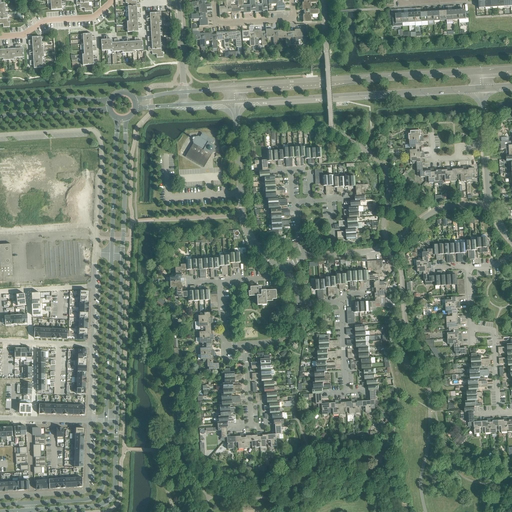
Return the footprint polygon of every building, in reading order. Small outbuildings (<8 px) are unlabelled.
[(231,6),(231,0),(230,0),(218,0),(219,15),(227,14),(227,12),(231,12),(231,6)] [(237,0),(238,6),(231,6),(231,12),(231,14),(239,13),(239,12),(243,11),(243,6),(242,0),(237,0)] [(249,0),(250,5),(243,6),(243,11),(243,13),(251,13),(250,11),(255,11),(255,5),(254,0),(249,0)] [(261,0),(262,4),(255,5),(255,11),(255,12),(263,12),(262,10),(267,10),(266,0),(261,0)] [(267,0),(268,4),(276,4),(277,11),(284,11),(284,3),(282,3),(281,0),(267,0)] [(302,10),(304,10),(310,10),(310,9),(309,3),(317,2),(317,0),(303,0),(304,3),(302,3),(302,10)] [(89,2),(76,3),(76,5),(80,5),(80,8),(84,8),(84,11),(91,11),(91,6),(89,6),(89,2)] [(198,7),(199,14),(205,14),(206,14),(206,7),(210,7),(210,5),(204,5),(204,2),(198,2),(191,3),(192,8),(198,7)] [(304,10),(304,15),(303,15),(303,22),(311,22),(310,14),(318,14),(318,9),(314,9),(311,9),(310,9),(310,10),(304,10)] [(402,14),(398,15),(397,10),(395,10),(396,14),(395,14),(396,19),(392,19),(393,27),(403,26),(402,23),(402,14)] [(199,14),(191,15),(191,20),(199,19),(200,26),(207,26),(207,18),(205,18),(205,14),(199,14)] [(7,19),(0,19),(0,24),(3,24),(3,28),(10,27),(9,23),(9,22),(7,22),(7,19)] [(295,31),(290,32),(291,46),(295,45),(295,37),(302,37),(302,38),(302,37),(305,37),(305,28),(301,28),(301,29),(294,30),(295,31)] [(265,30),(266,32),(266,37),(273,37),(274,45),(278,45),(279,45),(278,38),(278,31),(273,31),(273,29),(265,30)] [(253,31),(254,32),(254,38),(261,38),(262,46),(267,45),(266,37),(266,32),(261,32),(261,30),(253,31)] [(285,30),(278,31),(278,38),(285,38),(286,46),(291,46),(290,32),(285,32),(285,30)] [(254,32),(249,33),(249,31),(242,31),(242,39),(249,39),(250,47),(255,46),(254,38),(254,32)] [(205,41),(204,34),(200,34),(199,32),(192,33),(192,40),(200,40),(200,48),(201,48),(201,51),(205,51),(205,41)] [(216,33),(216,35),(217,41),(224,40),(224,48),(229,48),(229,40),(228,40),(228,34),(224,34),(223,32),(216,33)] [(228,32),(228,34),(228,40),(229,40),(236,39),(236,47),(237,47),(241,47),(240,33),(235,33),(235,32),(228,32)] [(211,33),(204,34),(205,41),(212,41),(212,49),(217,49),(217,41),(216,35),(212,35),(211,33)] [(237,52),(230,52),(230,57),(242,56),(241,47),(237,47),(237,52)] [(161,49),(148,50),(148,52),(152,52),(152,55),(156,54),(157,58),(163,57),(163,54),(163,52),(161,52),(161,49)] [(409,134),(409,140),(423,139),(423,136),(421,136),(420,131),(410,131),(411,134),(409,134)] [(191,147),(185,157),(203,168),(211,155),(213,153),(215,153),(215,151),(215,150),(214,150),(216,147),(212,145),(214,141),(202,133),(200,137),(198,136),(194,137),(192,141),(193,145),(195,145),(194,147),(191,147)] [(411,145),(411,148),(421,147),(421,142),(423,142),(423,139),(409,140),(409,145),(411,145)] [(508,149),(509,156),(511,155),(511,145),(502,146),(502,149),(508,149)] [(410,150),(410,156),(424,155),(424,152),(422,152),(421,147),(411,148),(412,150),(410,150)] [(412,164),(417,164),(422,163),(422,158),(424,158),(424,155),(410,156),(410,161),(412,161),(412,164)] [(261,164),(262,171),(268,170),(267,161),(267,160),(254,161),(254,164),(261,164)] [(420,177),(425,177),(426,177),(425,171),(423,171),(422,166),(424,166),(424,163),(422,163),(417,164),(417,176),(420,176),(420,177)] [(469,166),(466,167),(467,181),(472,180),(472,178),(475,178),(474,168),(469,169),(469,166)] [(447,170),(441,170),(442,180),(445,180),(445,182),(450,182),(449,167),(446,168),(447,170)] [(452,167),(449,167),(450,182),(456,181),(456,179),(458,179),(458,169),(452,170),(452,167)] [(463,169),(458,169),(458,179),(461,179),(461,181),(467,181),(466,167),(463,167),(463,169)] [(436,168),(433,169),(434,183),(440,182),(440,180),(442,180),(441,170),(436,171),(436,168)] [(426,177),(425,177),(426,181),(428,181),(429,183),(434,183),(433,169),(430,169),(430,171),(425,171),(426,177)] [(355,186),(356,196),(362,195),(362,188),(368,188),(368,184),(356,185),(356,186),(355,186)] [(0,281),(4,281),(4,276),(5,276),(13,276),(11,244),(0,245),(0,281)] [(422,253),(422,258),(428,258),(428,255),(433,255),(433,249),(432,249),(423,250),(423,252),(422,253)] [(416,261),(417,267),(431,266),(431,263),(428,263),(428,258),(422,258),(418,258),(418,261),(416,261)] [(175,268),(175,273),(181,273),(181,270),(186,270),(186,264),(183,265),(176,265),(176,268),(175,268)] [(419,275),(423,275),(423,274),(429,274),(429,269),(431,269),(431,266),(417,267),(417,272),(419,272),(419,275)] [(169,276),(170,282),(184,281),(184,278),(181,278),(181,273),(175,273),(171,273),(171,276),(169,276)] [(374,280),(374,283),(380,282),(380,277),(378,277),(378,274),(368,275),(369,281),(374,280)] [(425,283),(435,282),(435,276),(429,276),(429,274),(423,274),(423,275),(424,280),(425,280),(425,283)] [(172,290),(176,290),(182,289),(182,284),(184,284),(184,281),(170,282),(170,287),(172,287),(172,290)] [(372,288),(372,291),(386,290),(386,284),(384,285),(384,282),(380,282),(374,283),(375,288),(372,288)] [(250,296),(256,296),(257,305),(262,305),(261,303),(266,303),(266,300),(276,299),(275,290),(260,291),(260,287),(250,287),(250,296)] [(178,298),(187,297),(188,297),(187,291),(182,292),(182,289),(176,290),(177,295),(178,295),(178,298)] [(375,294),(375,299),(381,299),(385,299),(385,296),(387,296),(386,290),(372,291),(373,294),(375,294)] [(445,301),(445,306),(459,305),(459,302),(457,302),(457,297),(447,298),(447,300),(445,301)] [(375,302),(370,302),(370,308),(371,308),(380,307),(380,304),(381,304),(381,299),(375,299),(375,302)] [(447,312),(448,314),(458,314),(457,308),(460,308),(459,305),(445,306),(446,312),(447,312)] [(198,316),(198,321),(212,321),(212,318),(210,318),(209,312),(199,313),(200,316),(198,316)] [(446,317),(446,322),(460,321),(460,319),(458,319),(458,314),(448,314),(448,317),(446,317)] [(200,327),(200,329),(210,329),(210,324),(212,324),(212,321),(198,321),(198,327),(200,327)] [(448,328),(449,330),(459,330),(458,325),(461,324),(460,321),(446,322),(447,328),(448,328)] [(199,332),(199,338),(213,337),(213,334),(211,334),(210,329),(200,329),(201,332),(199,332)] [(447,333),(447,339),(461,338),(461,335),(459,335),(459,330),(449,330),(449,333),(447,333)] [(319,339),(319,344),(338,343),(338,340),(330,341),(329,341),(329,335),(319,335),(319,334),(317,334),(317,338),(319,338),(319,339)] [(201,343),(201,346),(211,345),(211,340),(213,340),(213,337),(199,338),(199,343),(201,343)] [(450,347),(454,347),(460,346),(459,341),(462,341),(461,338),(447,339),(448,344),(449,344),(450,347)] [(498,347),(498,350),(511,349),(511,340),(511,344),(507,344),(507,347),(506,347),(498,347)] [(200,348),(200,354),(214,353),(214,350),(212,350),(211,345),(201,346),(202,348),(200,348)] [(454,347),(454,352),(456,352),(456,355),(466,354),(465,348),(460,348),(460,346),(454,347)] [(202,362),(207,362),(212,361),(212,356),(214,356),(214,353),(200,354),(200,360),(202,359),(202,362)] [(471,357),(471,363),(490,362),(490,359),(482,359),(482,360),(481,360),(481,357),(477,357),(477,353),(471,354),(471,357)] [(251,363),(251,366),(270,365),(270,359),(269,359),(269,355),(263,356),(263,359),(260,360),(260,363),(259,363),(259,362),(251,363)] [(207,362),(207,367),(208,367),(208,370),(219,369),(218,363),(213,364),(212,361),(207,362)] [(224,373),(224,378),(243,377),(243,374),(239,374),(235,375),(234,375),(234,372),(230,372),(229,369),(224,369),(224,373)] [(370,391),(370,398),(371,405),(374,405),(374,401),(376,401),(376,394),(383,393),(382,392),(382,390),(379,390),(370,391)] [(319,409),(322,408),(321,402),(322,402),(321,394),(313,394),(309,394),(309,398),(316,397),(316,404),(318,404),(319,409)] [(367,401),(362,401),(363,411),(366,411),(366,413),(371,413),(371,405),(370,398),(367,399),(367,401)] [(351,402),(346,402),(347,412),(349,412),(349,414),(355,414),(354,399),(351,400),(351,402)] [(357,399),(354,399),(355,414),(361,413),(361,411),(363,411),(362,401),(357,402),(357,399)] [(335,403),(330,403),(330,413),(333,413),(333,415),(339,415),(338,400),(335,401),(335,403)] [(341,400),(338,400),(339,415),(344,414),(344,412),(347,412),(346,402),(341,403),(341,400)] [(322,408),(322,416),(328,415),(329,417),(331,417),(331,416),(330,413),(330,403),(325,404),(325,401),(322,402),(321,402),(322,408)] [(469,429),(474,429),(474,427),(474,420),(473,412),(465,413),(465,412),(461,413),(461,416),(468,416),(468,423),(470,423),(471,427),(469,429)] [(503,420),(498,421),(499,431),(501,430),(501,432),(507,432),(506,418),(503,418),(503,420)] [(487,421),(482,422),(482,432),(485,431),(485,433),(491,433),(490,419),(487,419),(487,421)] [(493,419),(490,419),(491,433),(496,433),(496,431),(499,431),(498,421),(493,421),(493,419)] [(474,427),(474,429),(474,434),(473,435),(476,438),(480,434),(483,433),(482,432),(482,422),(477,422),(477,420),(474,420),(474,427)] [(275,429),(275,432),(276,439),(279,439),(279,434),(281,434),(281,429),(281,427),(287,427),(287,423),(283,424),(283,422),(273,423),(273,424),(275,424),(275,429)] [(223,442),(227,442),(226,435),(227,435),(226,427),(227,427),(227,425),(217,426),(217,428),(214,428),(214,431),(220,431),(221,438),(223,438),(223,442)] [(41,428),(32,428),(32,436),(34,436),(34,440),(45,440),(44,435),(41,435),(41,428)] [(272,435),(267,435),(268,445),(270,445),(270,447),(276,446),(276,439),(275,432),(272,432),(272,435)] [(251,436),(252,446),(252,449),(255,449),(254,448),(260,447),(259,433),(256,433),(256,436),(251,436)] [(262,433),(259,433),(260,447),(265,447),(265,445),(268,445),(267,435),(262,435),(262,433)] [(240,437),(235,437),(235,447),(238,447),(238,449),(243,448),(243,434),(240,434),(240,437)] [(246,434),(243,434),(243,448),(249,448),(249,446),(252,446),(251,436),(246,436),(246,434)] [(227,442),(227,449),(233,449),(233,447),(235,447),(235,437),(229,437),(229,435),(227,435),(226,435),(227,442)] [(35,445),(33,445),(33,451),(41,451),(41,445),(45,445),(45,440),(34,440),(35,445)] [(19,454),(15,454),(16,459),(26,459),(25,454),(27,454),(27,447),(19,448),(19,454)] [(41,451),(33,451),(33,458),(35,458),(35,462),(45,462),(45,457),(41,457),(41,451)] [(26,459),(16,459),(16,465),(20,464),(20,470),(28,470),(28,463),(26,464),(26,459)] [(35,467),(34,467),(34,474),(38,474),(41,474),(42,474),(41,468),(46,467),(45,466),(45,462),(35,462),(35,467)]
